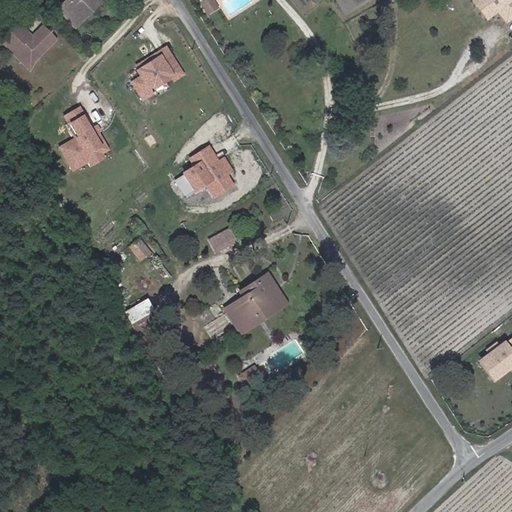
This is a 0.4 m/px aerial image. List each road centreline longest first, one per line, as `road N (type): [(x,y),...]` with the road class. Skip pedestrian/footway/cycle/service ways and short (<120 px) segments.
road 1 (unclassified): [(184,0),(472,462)]
road 2 (unknown): [(290,0),(324,42),(337,74),(332,142),(311,203)]
